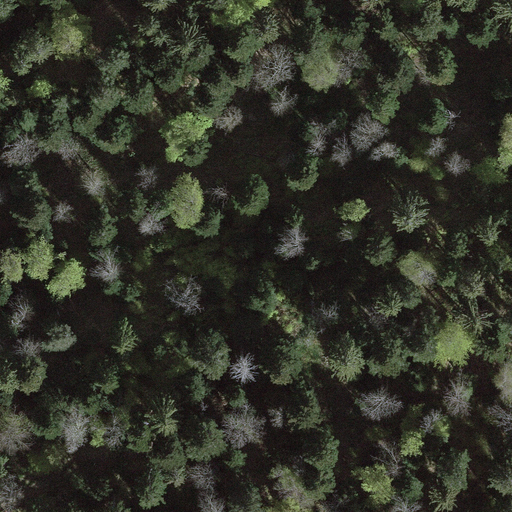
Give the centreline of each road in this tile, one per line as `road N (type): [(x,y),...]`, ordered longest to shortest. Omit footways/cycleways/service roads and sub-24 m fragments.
road 1 (track): [(0,151),(172,106),(339,42),(379,33),(511,31)]
road 2 (track): [(511,391),(429,392),(354,412),(142,443),(0,492)]
